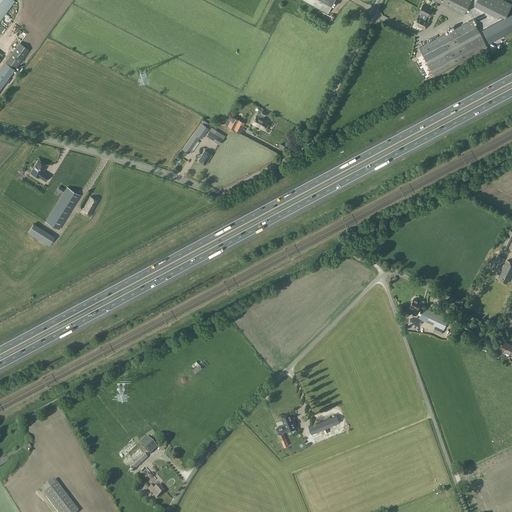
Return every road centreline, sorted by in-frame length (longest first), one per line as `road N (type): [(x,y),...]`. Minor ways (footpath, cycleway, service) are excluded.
road 1 (motorway): [(0,365),(511,92)]
road 2 (motorway): [(511,78),(0,350)]
road 3 (unclassified): [(170,511),(220,441),(381,276)]
road 4 (unclassified): [(217,193),(300,155),(381,0)]
road 5 (unclassified): [(465,511),(381,276)]
road 6 (unclassified): [(217,193),(0,128)]
road 7 (track): [(384,274),(354,256),(356,245),(511,163)]
road 8 (unclassified): [(511,328),(397,273),(381,276)]
